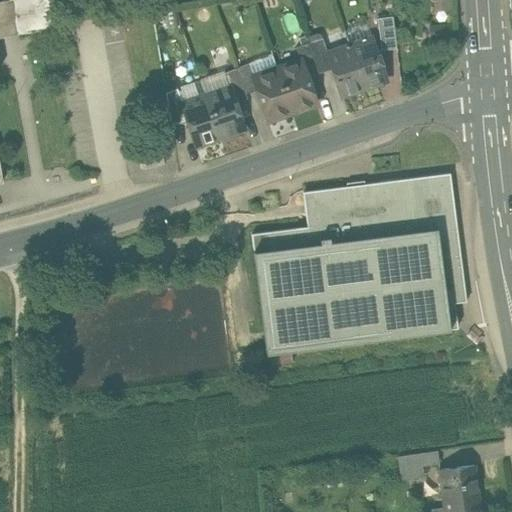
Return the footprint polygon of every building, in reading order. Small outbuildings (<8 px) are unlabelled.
[(0,0),(0,31),(24,27),(25,32),(55,27),(50,0),(0,0)] [(447,0),(435,0),(436,11),(448,10),(447,0)] [(393,16),(377,18),(382,49),(396,48),(393,16)] [(372,35),(369,36),(370,39),(350,45),(364,87),(387,79),(372,35)] [(323,38),(309,43),(317,69),(319,73),(332,68),(327,53),(328,53),(323,38)] [(309,43),(308,42),(296,47),(300,60),(301,60),(306,73),(317,69),(309,43)] [(328,53),(327,53),(332,68),(341,95),(364,87),(350,45),(349,46),(348,44),(346,44),(346,47),(328,53)] [(300,60),(277,68),(292,112),(316,103),(306,73),(301,60),(300,60)] [(249,63),(236,67),(237,68),(246,94),(257,89),(253,76),(254,76),(249,63)] [(246,94),(237,68),(224,72),(229,87),(230,87),(236,102),(247,98),(246,94)] [(254,76),(253,76),(257,89),(268,120),(292,112),(277,68),(254,76)] [(229,87),(206,95),(220,137),(245,129),(236,102),(230,87),(229,87)] [(182,103),(177,88),(165,92),(171,124),(186,119),(181,104),(182,103)] [(182,103),(181,104),(186,119),(196,145),(220,137),(206,95),(182,103)] [(364,180),(347,182),(347,186),(303,191),(308,226),(252,233),(254,251),(267,351),(449,328),(457,327),(454,302),(466,300),(450,173),(364,183),(364,180)] [(437,450),(414,453),(416,466),(439,463),(437,450)] [(414,453),(402,455),(406,478),(418,476),(416,466),(414,453)] [(453,463),(449,467),(439,469),(444,506),(444,511),(479,511),(479,505),(480,505),(474,464),(457,467),(453,463)]
